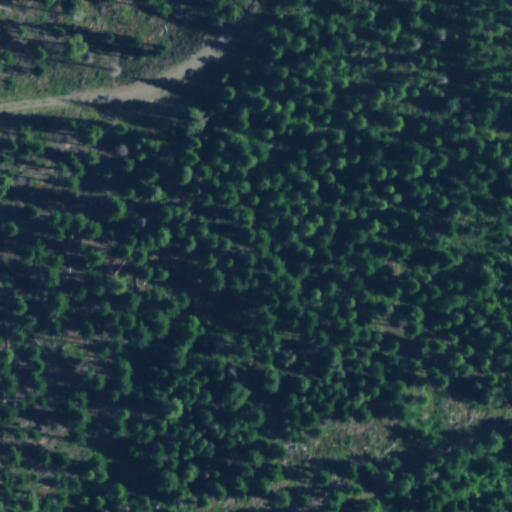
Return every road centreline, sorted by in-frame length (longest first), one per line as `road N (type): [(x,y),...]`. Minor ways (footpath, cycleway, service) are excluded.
road 1 (track): [(0,111),(121,96),(187,68),(248,0)]
road 2 (track): [(347,511),(406,468),(511,427)]
